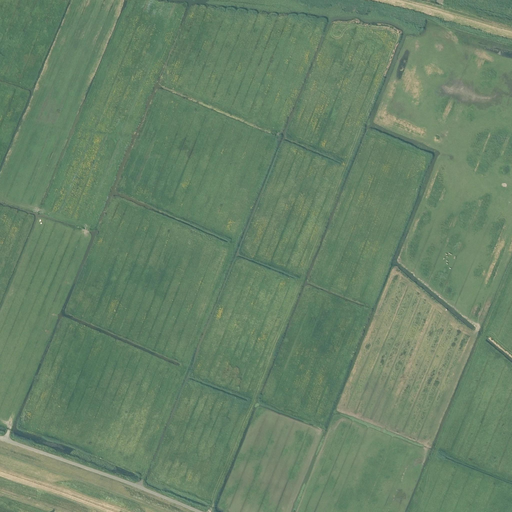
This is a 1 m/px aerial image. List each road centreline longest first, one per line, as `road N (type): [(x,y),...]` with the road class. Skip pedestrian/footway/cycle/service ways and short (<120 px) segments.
road 1 (track): [(200,511),(0,438)]
road 2 (track): [(511,31),(396,0)]
